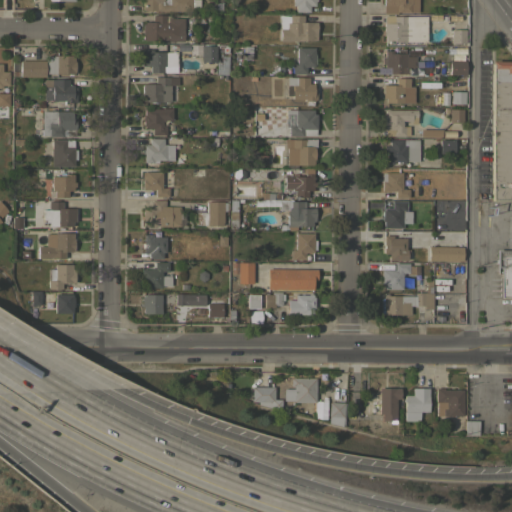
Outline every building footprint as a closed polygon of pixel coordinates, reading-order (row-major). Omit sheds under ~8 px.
[(191,0),(191,11),(156,11),(156,12),(152,12),(152,11),(141,11),(141,0),(191,0)] [(315,0),(315,1),(314,1),(314,5),(308,5),(308,12),(294,11),(294,5),(291,5),(291,0),(315,0)] [(417,0),(417,12),(396,12),(396,14),(382,14),(382,0),(417,0)] [(166,15),(166,18),(167,18),(167,17),(182,18),(182,41),(161,41),(161,40),(144,40),(144,39),(141,39),(141,23),(144,23),(144,21),(151,21),(151,15),(166,15)] [(279,39),(278,39),(278,15),(288,15),(302,15),(302,22),(315,22),(315,40),(296,40),(296,41),(279,41),(279,39)] [(393,15),(393,16),(425,16),(425,41),(384,41),(384,36),(382,36),(383,15),(393,15)] [(464,43),(450,43),(450,29),(464,29),(464,43)] [(215,46),(215,62),(200,61),(200,45),(215,46)] [(241,59),(242,46),(250,46),(249,59),(241,59)] [(313,47),(313,54),(314,54),(314,64),(313,64),(313,66),(309,66),(309,73),(291,73),(291,64),(295,64),(295,47),(313,47)] [(151,49),(151,51),(176,52),(176,73),(149,73),(149,66),(140,66),(140,49),(151,49)] [(392,50),(392,52),(396,52),(396,49),(404,49),(404,53),(406,53),(406,56),(415,56),(415,67),(405,67),(405,74),(389,74),(389,67),(383,67),(383,64),(381,64),(381,57),(384,57),(384,50),(392,50)] [(73,55),(73,57),(74,57),(74,61),(73,61),(73,66),(75,66),(75,72),(73,72),(73,74),(71,74),(71,76),(68,76),(68,74),(45,74),(45,55),(73,55)] [(226,75),(215,74),(215,62),(220,62),(220,55),(227,56),(226,75)] [(44,60),(44,77),(11,76),(11,71),(18,71),(18,60),(44,60)] [(464,60),(464,74),(449,74),(448,61),(464,60)] [(491,63),(495,63),(495,61),(511,61),(511,72),(509,72),(509,78),(511,78),(511,83),(509,83),(508,184),(511,184),(511,200),(490,200),(491,63)] [(0,63),(1,63),(1,71),(7,71),(8,85),(1,85),(1,88),(0,88),(0,63)] [(177,77),(177,85),(169,85),(169,102),(141,101),(141,83),(154,83),(154,77),(177,77)] [(307,77),(307,83),(312,83),(312,87),(315,87),(315,99),(313,99),(313,101),(312,101),(312,104),(304,104),(304,101),(304,99),(291,99),(291,96),(285,96),(285,77),(307,77)] [(409,78),(408,87),(410,87),(410,103),(384,102),(385,98),(381,98),(381,84),(394,85),(395,78),(409,78)] [(68,79),(68,85),(72,85),(72,87),(75,87),(75,102),(63,102),(63,104),(56,104),(56,101),(51,101),(51,100),(43,100),(43,86),(42,86),(42,79),(68,79)] [(464,91),(464,104),(450,104),(450,91),(464,91)] [(0,93),(8,93),(7,106),(5,106),(5,114),(0,114),(0,93)] [(44,111),(44,108),(48,108),(48,111),(71,111),(71,117),(73,117),(72,129),(74,129),(74,136),(41,136),(41,111),(44,111)] [(161,109),(161,108),(171,108),(171,120),(161,120),(161,125),(165,125),(165,135),(151,135),(151,128),(148,128),(148,130),(144,130),(144,128),(143,128),(143,126),(142,126),(142,115),(143,115),(143,108),(161,109)] [(312,109),(312,114),(315,114),(315,129),(314,129),(314,134),(302,134),(302,136),(288,136),(288,127),(285,127),(284,109),(312,109)] [(462,109),(462,123),(449,123),(448,109),(462,109)] [(416,110),(416,124),(410,124),(410,121),(401,120),(401,126),(408,126),(408,135),(405,135),(405,136),(384,136),(384,129),(382,129),(382,116),(383,116),(383,110),(416,110)] [(206,145),(207,137),(215,138),(214,146),(206,145)] [(143,153),(141,153),(141,149),(143,149),(143,144),(148,144),(148,138),(161,138),(161,144),(172,144),(172,159),(151,159),(151,162),(142,162),(143,153)] [(73,140),(72,150),(75,150),(75,159),(73,159),(73,166),(50,166),(50,139),(73,140)] [(315,139),(315,146),(313,146),(313,148),(313,159),(313,165),(286,165),(286,147),(284,147),(284,139),(315,139)] [(418,139),(418,161),(392,161),(392,163),(383,163),(383,146),(389,146),(389,139),(418,139)] [(453,140),(453,153),(438,153),(439,139),(453,140)] [(238,180),(233,177),(233,171),(239,168),(244,171),(243,177),(238,180)] [(160,171),(160,176),(163,176),(162,179),(160,179),(160,188),(167,188),(167,196),(154,196),(154,190),(141,189),(141,187),(140,187),(140,182),(141,182),(141,176),(144,176),(144,171),(160,171)] [(304,176),(304,173),(312,173),(312,182),(314,182),(314,186),(312,186),(312,190),(307,190),(307,197),(294,196),(294,190),(291,190),(291,189),(283,189),(283,175),(304,176)] [(408,189),(407,189),(407,197),(394,197),(394,191),(381,191),(381,173),(408,173),(408,189)] [(72,182),(74,182),(74,187),(72,187),(72,190),(67,190),(67,197),(53,197),(53,190),(50,190),(50,176),(64,176),(64,174),(72,174),(72,182)] [(164,200),(164,206),(178,206),(178,213),(184,213),(183,227),(142,226),(143,220),(141,220),(141,209),(143,209),(143,207),(150,207),(151,200),(164,200)] [(47,209),(47,201),(61,201),(61,208),(74,208),(74,222),(71,222),(71,226),(42,227),(42,222),(41,222),(41,209),(47,209)] [(222,201),(222,202),(226,202),(226,211),(222,211),(222,225),(206,225),(206,224),(195,224),(195,212),(205,212),(205,211),(204,211),(204,202),(205,202),(205,201),(222,201)] [(314,221),(311,221),(311,226),(295,225),(295,226),(286,226),(286,222),(285,222),(285,218),(286,218),(286,213),(294,213),(294,210),(287,210),(287,201),(304,201),(304,207),(314,207),(314,208),(314,221)] [(405,201),(405,211),(410,211),(410,223),(401,223),(401,228),(383,228),(383,225),(382,225),(382,221),(381,221),(381,207),(391,207),(391,201),(405,201)] [(10,229),(10,217),(20,217),(20,229),(10,229)] [(228,229),(227,220),(235,219),(235,228),(228,229)] [(72,233),(72,238),(73,238),(73,250),(72,250),(72,251),(64,251),(64,258),(52,258),(52,259),(37,259),(37,246),(44,246),(44,233),(54,233),(72,233)] [(312,233),(312,235),(313,235),(313,240),(315,240),(315,250),(312,250),(312,252),(304,252),(304,259),(290,259),(290,250),(294,250),(294,233),(312,233)] [(152,234),(152,237),(165,237),(165,252),(161,252),(161,259),(148,259),(148,252),(142,252),(142,248),(141,248),(141,243),(142,243),(142,234),(152,234)] [(392,235),(391,238),(405,238),(405,249),(409,249),(408,255),(406,255),(406,260),(388,260),(388,254),(382,253),(383,235),(392,235)] [(461,246),(461,261),(427,260),(427,246),(461,246)] [(20,259),(20,251),(29,250),(29,259),(20,259)] [(511,250),(511,297),(500,297),(500,273),(497,273),(497,267),(495,267),(495,250),(511,250)] [(167,262),(167,271),(161,271),(161,275),(170,276),(170,286),(160,285),(160,288),(143,287),(143,283),(140,283),(140,269),(149,269),(149,268),(153,268),(153,262),(167,262)] [(227,273),(227,262),(235,262),(235,273),(227,273)] [(251,262),(251,283),(236,283),(237,262),(251,262)] [(408,263),(408,266),(418,266),(418,274),(407,274),(407,273),(402,273),(402,275),(401,275),(401,289),(383,289),(383,284),(380,284),(380,270),(393,270),(393,263),(408,263)] [(73,264),(73,283),(60,283),(60,289),(47,289),(47,280),(48,280),(48,269),(54,269),(54,264),(73,264)] [(316,269),(315,280),(312,279),(311,289),(266,289),(266,268),(316,269)] [(40,291),(40,304),(30,304),(30,291),(40,291)] [(270,294),(271,292),(280,292),(280,300),(281,300),(281,304),(280,304),(280,305),(273,305),(273,307),(263,307),(264,294),(270,294)] [(383,295),(383,294),(387,294),(387,295),(413,296),(413,292),(432,292),(431,309),(421,309),(422,305),(409,305),(409,314),(382,314),(382,313),(379,313),(380,298),(381,298),(381,297),(382,297),(382,295),(383,295)] [(71,293),(72,313),(54,313),(53,294),(71,293)] [(174,304),(174,293),(203,293),(203,305),(174,304)] [(160,314),(142,314),(142,294),(160,294),(160,314)] [(258,295),(258,308),(246,308),(246,294),(258,295)] [(295,314),(295,315),(287,315),(287,300),(287,295),(307,295),(307,294),(311,294),(311,295),(312,295),(312,297),(313,297),(313,308),(311,308),(312,314),(295,314)] [(220,302),(220,316),(205,316),(205,302),(220,302)] [(247,312),(259,311),(259,323),(247,324),(247,312)] [(314,378),(314,402),(292,402),(292,401),(283,400),(283,388),(293,389),(293,387),(289,387),(290,378),(314,378)] [(251,401),(251,387),(274,387),(273,398),(280,398),(280,409),(270,408),(270,407),(257,404),(257,401),(251,401)] [(377,388),(399,388),(399,399),(395,399),(395,420),(381,420),(381,414),(377,414),(377,421),(365,421),(363,415),(363,391),(377,391),(377,388)] [(427,388),(427,412),(403,411),(403,395),(411,395),(411,388),(427,388)] [(443,388),(443,389),(462,389),(462,416),(444,416),(444,415),(435,415),(435,402),(434,402),(434,388),(443,388)] [(362,394),(362,413),(350,412),(350,394),(362,394)] [(326,418),(315,418),(314,400),(326,400),(326,418)] [(343,402),(343,417),(328,416),(328,402),(343,402)] [(477,420),(477,435),(464,435),(464,420),(477,420)]
